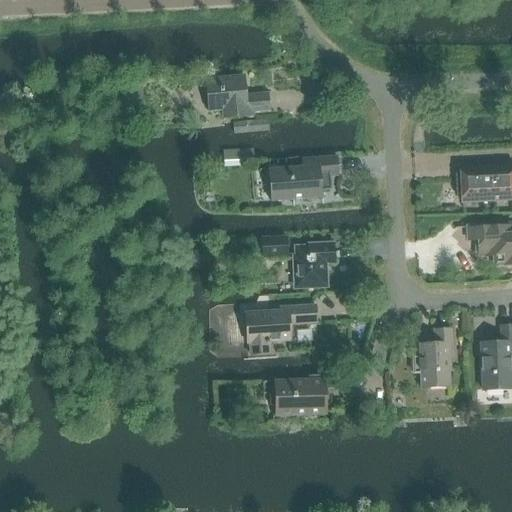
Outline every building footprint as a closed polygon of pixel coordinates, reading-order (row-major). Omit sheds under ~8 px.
[(245,97),(243,78),(205,81),(208,112),(222,110),(223,119),(252,116),(252,112),(268,111),(267,95),(245,97)] [(275,202),(321,199),(320,191),(330,190),(328,171),(337,171),(336,158),(307,160),(307,168),(272,170),(275,202)] [(511,165),(459,168),(461,204),(511,201),(511,165)] [(511,235),(510,225),(467,228),(467,241),(475,241),(476,255),(477,256),(479,257),(493,256),(494,266),(511,265),(511,235)] [(260,239),(260,243),(249,244),(249,253),(261,252),(261,260),(288,259),(287,237),(260,239)] [(294,289),(326,288),(325,264),(333,264),(332,245),(308,246),(308,250),(295,250),(296,257),(293,257),(294,289)] [(270,355),(269,343),(290,342),(289,326),(316,324),(315,307),(280,309),(280,312),(245,315),(246,345),(249,345),(250,356),(270,355)] [(511,327),(500,328),(500,344),(480,345),(481,391),(511,389),(510,364),(511,363),(511,327)] [(449,388),(447,358),(451,358),(450,330),(434,331),(434,345),(419,346),(419,358),(412,358),(413,375),(420,374),(421,389),(449,388)] [(276,417),(325,415),(324,390),(336,390),(336,376),(308,377),(308,382),(275,383),(276,417)]
